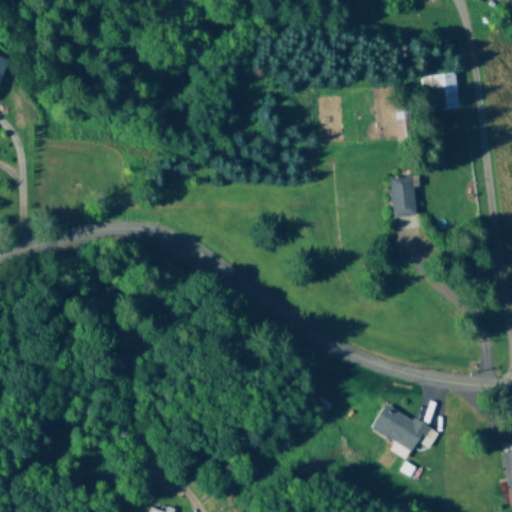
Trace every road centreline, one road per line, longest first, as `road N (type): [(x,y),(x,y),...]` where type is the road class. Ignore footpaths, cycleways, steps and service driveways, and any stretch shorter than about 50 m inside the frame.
road 1 (residential): [(511,381),(433,379),(356,355),(166,236),(118,222),(0,253)]
road 2 (residential): [(511,335),(439,0)]
